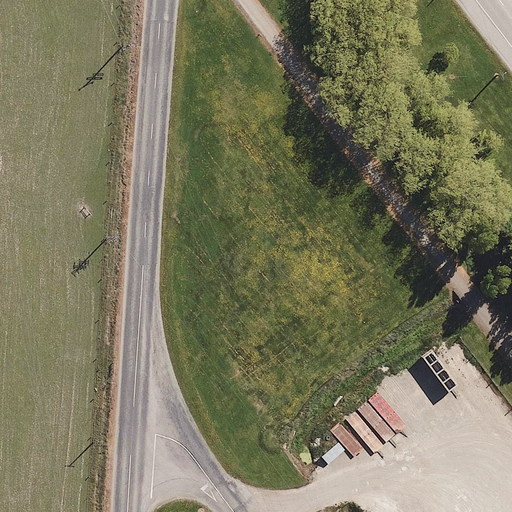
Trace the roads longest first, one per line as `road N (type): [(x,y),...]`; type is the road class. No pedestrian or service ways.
road 1 (tertiary): [(164,0),(132,430)]
road 2 (unclassified): [(132,430),(190,452),(234,511)]
